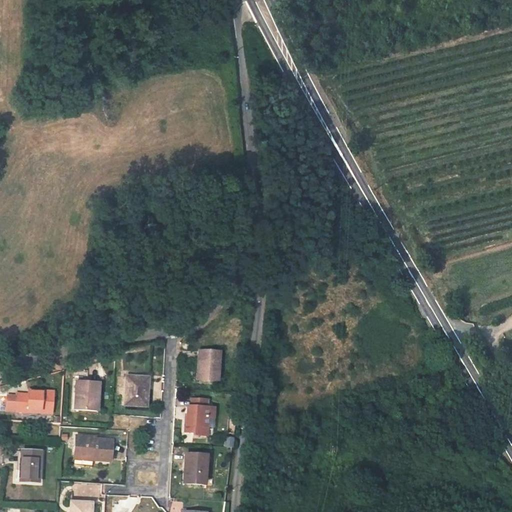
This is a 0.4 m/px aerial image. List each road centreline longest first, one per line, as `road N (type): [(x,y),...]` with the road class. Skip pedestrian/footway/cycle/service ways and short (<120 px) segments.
road 1 (secondary): [(511,448),(258,0)]
road 2 (residential): [(246,167),(265,215),(234,511)]
road 3 (residential): [(246,167),(249,222),(234,275),(213,312),(169,330)]
road 4 (residential): [(169,330),(0,374)]
road 5 (residential): [(244,0),(236,27),(246,167)]
road 6 (residential): [(169,330),(170,428),(158,465)]
